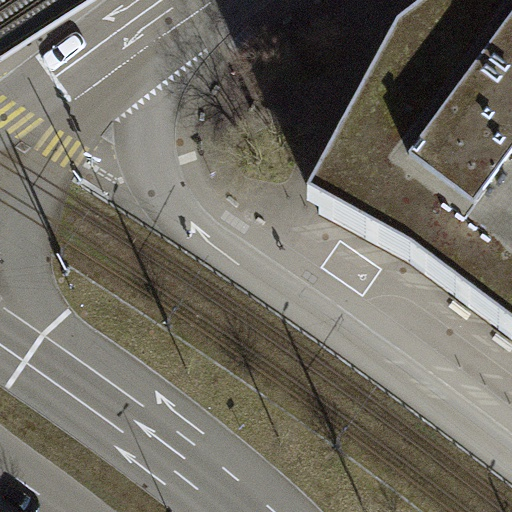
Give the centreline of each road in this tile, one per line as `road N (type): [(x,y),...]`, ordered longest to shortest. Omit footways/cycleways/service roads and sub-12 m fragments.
road 1 (unclassified): [(511,464),(169,211),(145,170),(138,132),(170,17)]
road 2 (secondary): [(222,511),(0,348)]
road 3 (unclassified): [(0,155),(170,17)]
